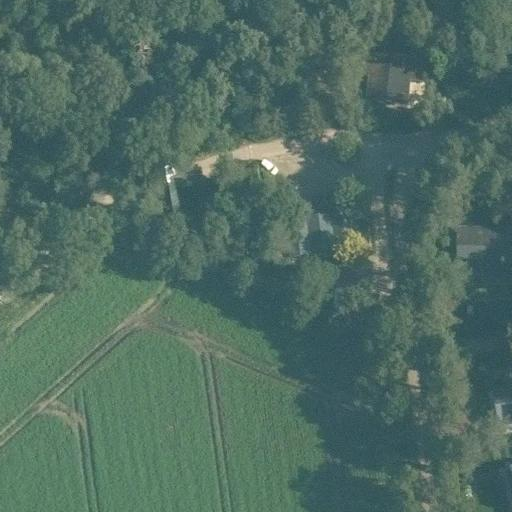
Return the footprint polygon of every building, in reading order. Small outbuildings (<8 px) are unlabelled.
[(374,65),(375,72),(353,75),(357,107),(388,103),(388,107),(403,105),(402,101),(420,99),(416,66),(398,69),(397,62),(374,65)] [(243,229),(245,211),(201,207),(200,225),(243,229)] [(307,221),(286,224),(290,253),(311,251),(312,258),(336,254),(336,255),(357,252),(353,223),(332,226),(331,219),(307,220),(307,221)] [(500,272),(511,271),(511,231),(457,233),(458,272),(472,271),(471,266),(500,265),(500,272)] [(511,395),(500,397),(504,430),(511,428),(511,395)]
